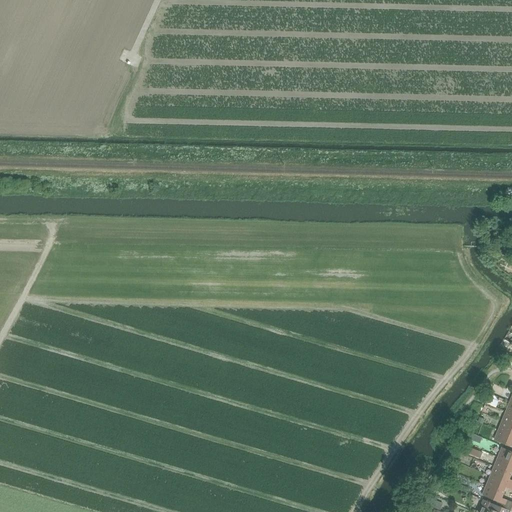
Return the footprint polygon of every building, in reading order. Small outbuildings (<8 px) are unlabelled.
[(511,413),(506,411),(503,421),(511,424),(511,413)] [(511,424),(503,421),(499,430),(511,435),(511,424)] [(511,435),(499,430),(495,440),(511,447),(511,435)] [(473,434),(471,440),(480,444),(482,438),(473,434)] [(467,453),(480,458),(482,453),(469,448),(467,453)] [(511,451),(502,448),(498,457),(511,463),(511,451)] [(511,463),(498,457),(494,467),(511,474),(511,473),(511,463)] [(494,467),(490,476),(511,485),(511,480),(509,479),(511,474),(494,467)] [(511,490),(511,485),(490,476),(486,486),(504,493),(506,488),(511,490)] [(511,511),(511,502),(502,498),(504,493),(486,486),(482,495),(496,501),(495,504),(497,505),(511,511)] [(429,498),(426,504),(434,507),(436,501),(429,498)] [(510,511),(511,511),(497,505),(495,504),(485,500),(480,511),(478,511),(476,511),(510,511)]
